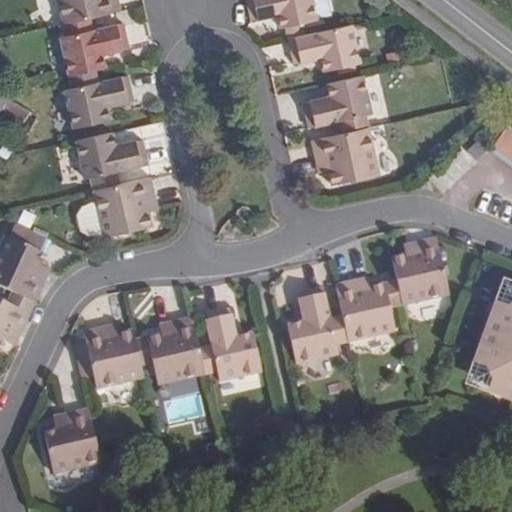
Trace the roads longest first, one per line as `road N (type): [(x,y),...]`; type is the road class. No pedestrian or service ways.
road 1 (residential): [(298,229),(276,202),(243,63),(219,40),(190,39),(171,54),(166,82),(197,220),(192,255)]
road 2 (residential): [(0,425),(56,302),(86,278),(192,255)]
road 3 (residential): [(298,229),(404,208),(511,246)]
